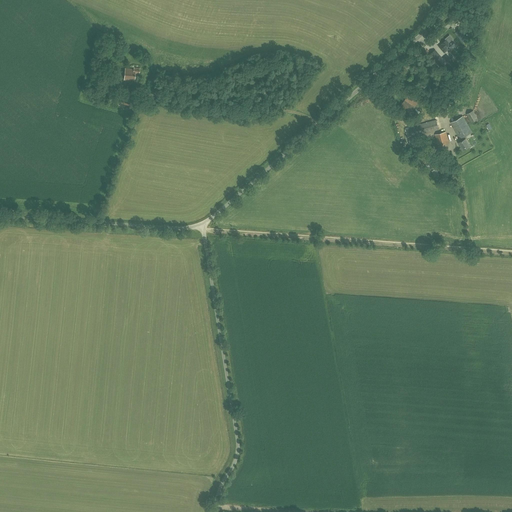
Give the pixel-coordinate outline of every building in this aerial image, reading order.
[(442,44),(439,46),(442,49),(444,53),(447,50),(449,52),(454,48),(453,47),(456,45),(452,40),(449,42),(447,39),(442,44)] [(435,50),(430,54),(442,68),(445,66),(446,67),(453,62),(450,59),(448,55),(445,57),(443,59),(435,50)] [(139,73),(140,69),(134,68),(134,69),(125,68),(124,79),(134,80),(135,73),(139,73)] [(410,115),(420,98),(410,92),(399,108),(410,115)] [(471,123),(478,119),(473,110),(466,114),(471,123)] [(463,150),(470,146),(466,139),(464,140),(462,137),(472,132),(463,116),(451,123),(460,138),(461,141),(459,142),(463,150)] [(439,130),(436,120),(406,128),(408,138),(439,130)] [(438,146),(449,144),(446,132),(435,135),(438,146)] [(430,152),(424,156),(428,163),(435,158),(430,152)] [(436,176),(443,171),(440,167),(441,167),(435,159),(432,162),(434,166),(430,169),(436,176)]
